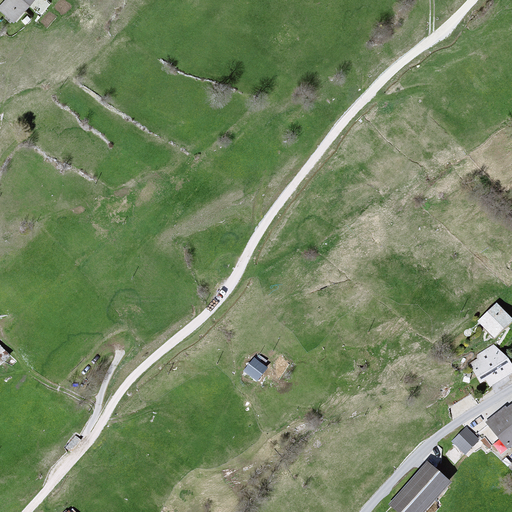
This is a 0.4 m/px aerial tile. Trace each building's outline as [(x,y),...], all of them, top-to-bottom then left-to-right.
[(29,0),(2,0),(0,3),(0,13),(10,23),(29,0)] [(494,307),(475,323),(491,341),(510,325),(494,307)] [(493,348),(466,363),(478,386),(484,383),(488,389),(511,374),(511,370),(505,361),(493,348)] [(253,361),(242,373),(255,385),(266,372),(253,361)] [(511,403),(485,424),(506,452),(511,446),(511,403)] [(464,430),(450,445),(463,458),(478,443),(464,430)] [(424,511),(447,487),(424,466),(385,508),(389,511),(424,511)]
